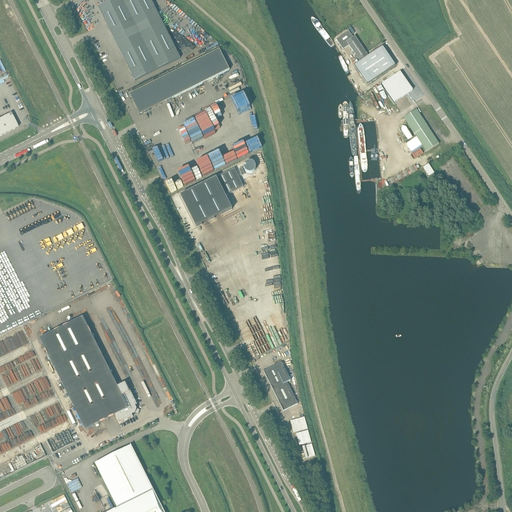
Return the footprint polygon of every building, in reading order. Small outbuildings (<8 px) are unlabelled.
[(135,81),(139,78),(180,58),(150,0),(111,0),(98,7),(135,81)] [(368,56),(355,36),(353,38),(348,31),(336,39),(343,50),(349,46),(360,62),(354,66),(367,85),(396,66),(383,46),(368,56)] [(218,38),(207,44),(210,49),(221,42),(218,38)] [(140,115),(190,90),(229,70),(219,50),(180,70),(130,95),(140,115)] [(413,90),(409,84),(400,72),(382,85),(395,103),(413,90)] [(247,85),(236,90),(238,96),(250,90),(247,85)] [(204,95),(217,90),(216,87),(203,93),(204,95)] [(207,105),(219,100),(218,97),(206,103),(207,105)] [(244,112),(244,115),(255,114),(254,110),(251,110),(250,105),(252,105),(252,100),(249,100),(249,98),(244,99),(245,100),(241,100),(242,103),(240,103),(241,109),(237,110),(238,112),(244,112)] [(421,113),(419,109),(417,110),(404,118),(409,126),(424,148),(427,152),(439,144),(427,126),(419,114),(421,113)] [(0,136),(18,127),(11,113),(0,119),(0,136)] [(238,120),(226,124),(228,130),(240,126),(238,120)] [(230,139),(233,139),(235,144),(243,141),(239,129),(228,133),(230,139)] [(224,154),(230,150),(224,139),(221,142),(224,148),(221,149),(224,154)] [(222,156),(225,164),(246,156),(245,150),(242,151),(240,144),(236,146),(238,150),(222,156)] [(429,177),(434,173),(429,165),(423,168),(429,177)] [(241,166),(238,167),(243,178),(246,176),(241,166)] [(234,169),(180,196),(196,228),(232,210),(225,196),(244,187),(234,169)] [(126,383),(118,387),(83,317),(40,339),(85,430),(116,415),(120,423),(133,417),(132,415),(135,413),(137,409),(135,406),(137,405),(126,383)] [(283,411),(288,409),(298,404),(287,382),(291,381),(282,363),(264,372),(283,411)] [(164,511),(131,445),(130,445),(131,446),(95,463),(117,508),(109,511),(164,511)]
